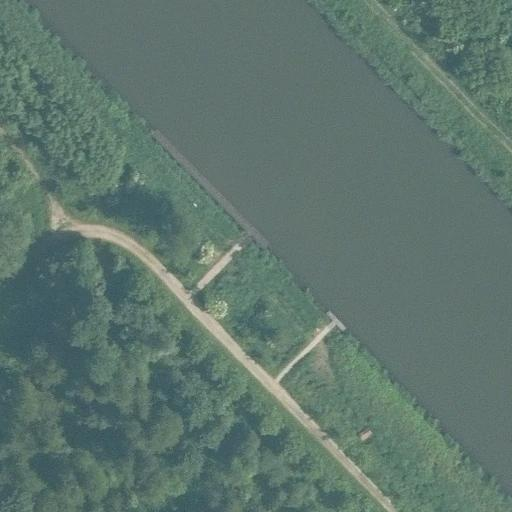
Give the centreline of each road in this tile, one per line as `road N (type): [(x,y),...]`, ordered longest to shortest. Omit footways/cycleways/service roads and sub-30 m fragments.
road 1 (track): [(397,511),(134,241),(75,218)]
road 2 (track): [(367,0),(511,152)]
